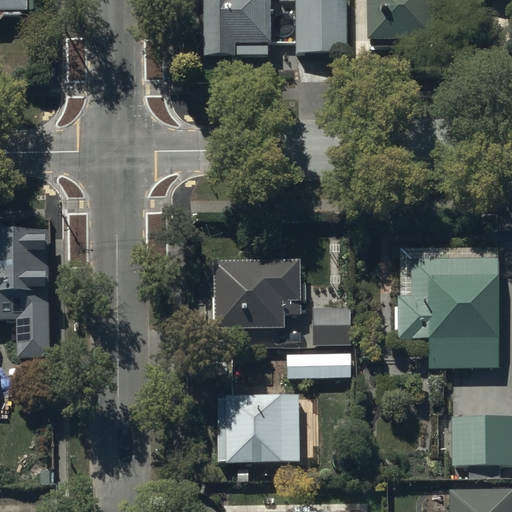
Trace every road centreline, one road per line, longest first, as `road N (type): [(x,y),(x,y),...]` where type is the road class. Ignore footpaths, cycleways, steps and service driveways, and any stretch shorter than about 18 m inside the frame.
road 1 (unclassified): [(511,142),(111,148)]
road 2 (tertiary): [(116,511),(111,148)]
road 3 (tertiary): [(111,148),(109,0)]
